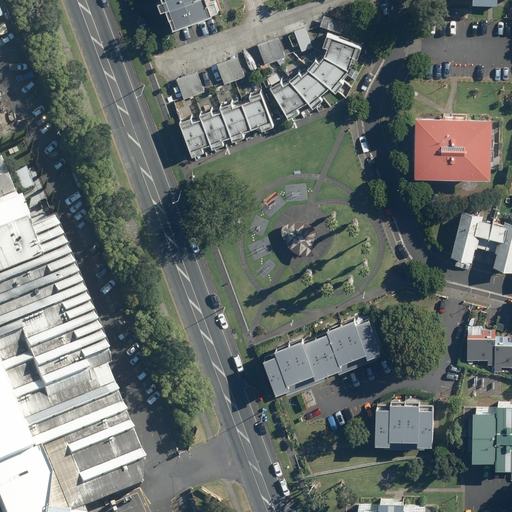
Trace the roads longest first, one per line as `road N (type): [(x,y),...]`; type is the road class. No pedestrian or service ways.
road 1 (primary): [(81,0),(273,511)]
road 2 (residential): [(511,288),(443,270),(410,236),(370,115),(398,46),(394,0)]
